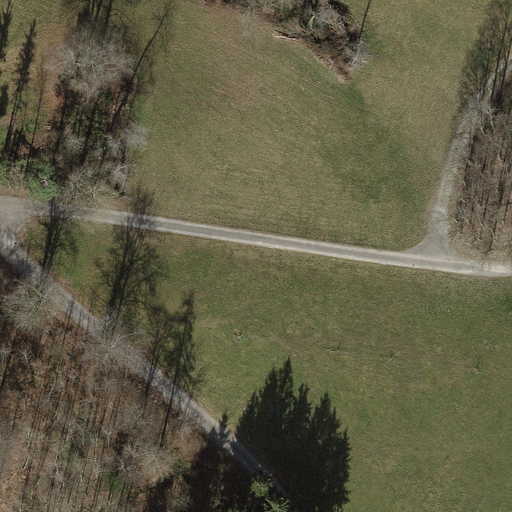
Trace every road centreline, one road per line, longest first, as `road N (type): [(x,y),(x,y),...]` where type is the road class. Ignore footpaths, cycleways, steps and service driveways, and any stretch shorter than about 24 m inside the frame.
road 1 (track): [(511,265),(427,264),(0,203)]
road 2 (unclassified): [(291,511),(227,438),(0,240)]
road 3 (track): [(511,66),(454,157),(427,264)]
